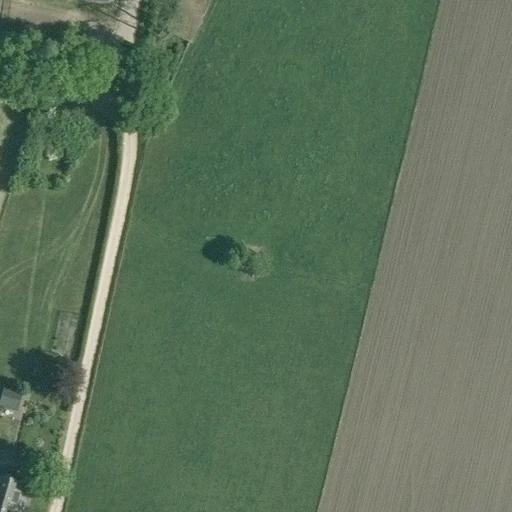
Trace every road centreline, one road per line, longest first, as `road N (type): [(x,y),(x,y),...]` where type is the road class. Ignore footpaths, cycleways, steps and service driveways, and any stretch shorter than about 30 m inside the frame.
road 1 (track): [(59,511),(129,173),(121,92)]
road 2 (unclassified): [(0,94),(121,92),(133,0)]
